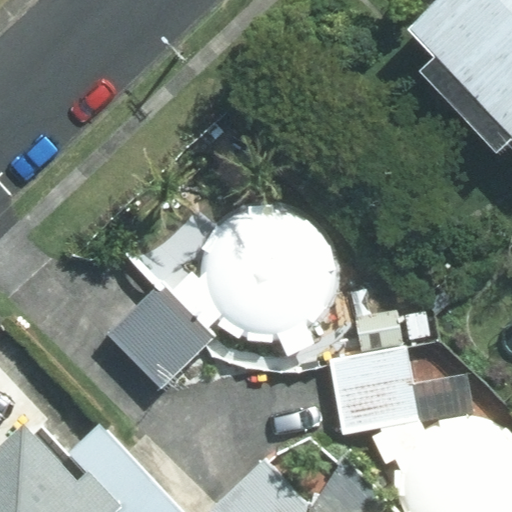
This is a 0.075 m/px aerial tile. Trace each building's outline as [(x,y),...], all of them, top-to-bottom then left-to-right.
[(511,0),(454,0),(427,24),(511,119),(511,0)] [(216,300),(231,320),(248,333),(270,339),(292,337),(313,328),(330,313),(340,293),(343,271),(338,249),(327,229),(309,215),(288,208),(267,208),(248,213),(231,225),(219,241),(208,262),(208,283),(193,268),(176,286),(166,276),(107,334),(160,388),(215,338),(193,316),(216,300)] [(356,311),(362,349),(411,340),(412,339),(434,335),(429,308),(407,312),(406,302),(356,311)] [(422,434),(418,423),(404,342),(332,354),(346,436),(389,428),(404,456),(401,468),(401,489),(407,510),(408,511),(511,511),(511,434),(499,424),(478,417),(458,416),(438,422),(422,434)] [(0,511),(126,511),(36,408),(0,438),(0,511)] [(335,511),(327,501),(282,448),(213,508),(216,511),(335,511)]
